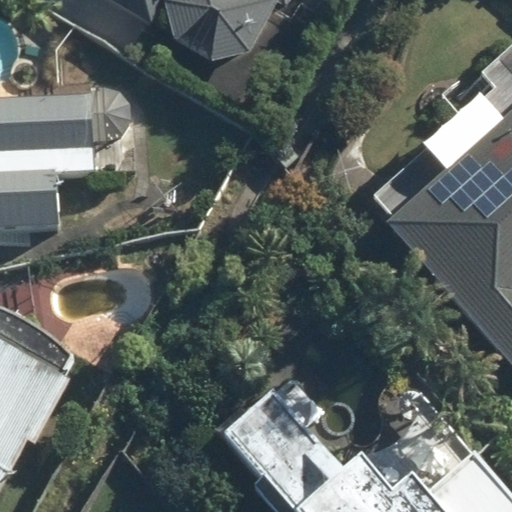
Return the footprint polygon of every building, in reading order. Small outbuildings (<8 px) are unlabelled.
[(93,0),(116,12),(122,0),(160,0),(155,9),(159,42),(235,84),(276,10),(283,15),(291,0),(93,0)] [(511,57),(508,53),(470,87),(479,97),(360,207),(383,233),(378,238),(511,384),(511,57)] [(0,113),(0,243),(49,240),(46,192),(88,189),(83,107),(0,113)] [(57,397),(50,393),(61,372),(59,370),(56,367),(52,363),(48,359),(45,356),(41,353),(37,350),(33,347),(29,344),(24,341),(20,339),(15,336),(11,334),(6,332),(2,330),(0,329),(0,484),(16,456),(22,459),(57,397)] [(373,505),(344,474),(333,484),(259,406),(208,454),(262,511),(503,511),(463,471),(419,511),(417,511),(393,486),(373,505)]
